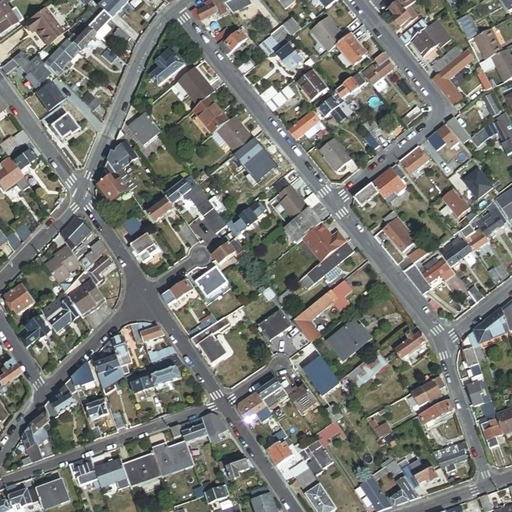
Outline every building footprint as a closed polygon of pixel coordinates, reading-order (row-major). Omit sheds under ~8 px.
[(126,3),(122,0),(108,0),(105,4),(102,2),(96,7),(110,20),(126,3)] [(228,13),(221,0),(213,0),(206,4),(208,7),(198,12),(202,21),(219,12),(221,16),(228,13)] [(253,5),(250,0),(236,0),(226,5),(234,14),(253,5)] [(277,0),(286,11),(299,0),(277,0)] [(340,0),(328,0),(316,10),(307,0),(302,0),(313,13),(318,19),(340,0)] [(416,0),(405,0),(401,3),(407,11),(411,7),(418,2),(416,0)] [(511,12),(511,0),(502,0),(510,14),(511,12)] [(3,2),(1,3),(0,3),(0,33),(1,35),(17,24),(10,13),(3,2)] [(404,30),(415,21),(407,11),(401,3),(391,12),(396,18),(394,20),(401,29),(403,27),(404,30)] [(110,20),(96,7),(79,22),(95,37),(105,26),(110,20)] [(411,7),(407,11),(415,21),(420,17),(411,7)] [(15,10),(10,13),(17,24),(22,21),(15,10)] [(64,35),(45,10),(25,25),(32,35),(36,31),(49,48),(53,44),(55,43),(62,36),(64,35)] [(192,13),(200,22),(202,21),(198,12),(196,10),(192,13)] [(481,36),(469,14),(456,21),(468,43),(475,39),(481,36)] [(313,32),(330,53),(338,47),(346,40),(330,19),(313,32)] [(293,38),(303,31),(294,20),(284,28),(293,38)] [(424,21),(400,40),(406,47),(412,42),(427,30),(429,28),(424,21)] [(95,37),(79,22),(67,32),(72,37),(67,42),(80,53),(95,37)] [(429,28),(427,30),(440,45),(439,46),(442,49),(452,40),(437,22),(429,28)] [(105,26),(95,37),(100,42),(111,31),(105,26)] [(281,48),(293,39),(284,28),(283,27),(272,36),(272,37),(281,48)] [(293,38),(284,28),(293,39),(293,38)] [(126,47),(130,39),(119,29),(114,35),(126,47)] [(221,36),(224,40),(231,34),(228,30),(221,36)] [(427,30),(412,42),(424,58),(439,46),(440,45),(427,30)] [(504,54),(492,30),(481,36),(475,39),(488,63),(493,60),(504,54)] [(72,37),(67,32),(64,35),(62,36),(67,42),(72,37)] [(241,32),(229,42),(226,44),(233,52),(248,40),(243,34),(241,32)] [(67,42),(62,36),(55,43),(57,45),(61,49),(67,42)] [(219,46),(225,41),(224,40),(221,36),(214,41),(219,46)] [(368,56),(352,36),(346,40),(338,47),(354,67),(368,56)] [(281,48),(272,37),(260,47),(269,58),(275,53),(271,48),(276,44),(280,49),(281,48)] [(229,42),(227,39),(225,41),(219,46),(229,59),(235,54),(233,52),(226,44),(229,42)] [(80,53),(67,42),(61,49),(45,66),(57,77),(67,67),(69,69),(72,65),(70,63),(80,53)] [(271,48),(275,53),(280,49),(276,44),(271,48)] [(304,63),(290,46),(278,56),(292,73),(304,63)] [(185,67),(171,49),(161,57),(162,58),(158,61),(158,63),(162,68),(151,78),(159,88),(185,67)] [(456,49),(432,68),(438,75),(462,56),(456,49)] [(111,66),(118,59),(108,50),(101,57),(111,66)] [(511,57),(511,58),(509,52),(504,54),(493,60),(506,86),(511,82),(511,57)] [(308,62),(311,60),(310,59),(306,53),(304,55),(303,56),(308,62)] [(469,53),(434,81),(445,95),(452,90),(446,83),(474,60),(469,53)] [(20,64),(26,60),(21,54),(12,61),(17,67),(20,64)] [(386,59),(383,55),(376,61),(379,65),(375,65),(368,70),(370,72),(367,74),(369,76),(375,85),(376,84),(382,79),(395,69),(386,59)] [(319,62),(314,56),(310,59),(311,60),(315,65),(319,62)] [(39,70),(29,65),(26,60),(20,64),(26,69),(24,71),(28,77),(26,78),(38,92),(54,81),(45,70),(41,73),(39,70)] [(310,69),(315,65),(311,60),(308,62),(306,64),(310,69)] [(17,67),(12,61),(2,70),(7,76),(17,68),(17,67)] [(244,78),(256,68),(250,61),(238,70),(244,78)] [(196,69),(178,83),(198,108),(210,98),(216,93),(196,69)] [(328,89),(314,72),(299,85),(304,91),(308,96),(313,101),(328,89)] [(359,74),(337,92),(343,100),(351,93),(352,95),(361,88),(360,88),(366,83),(359,74)] [(386,84),(382,79),(376,84),(380,89),(386,84)] [(273,87),(260,97),(267,105),(279,94),(273,87)] [(274,114),(296,96),(288,87),(279,94),(267,105),(274,114)] [(462,102),(452,90),(445,95),(455,107),(462,102)] [(501,111),(491,91),(487,94),(489,97),(483,101),(485,105),(493,119),(499,116),(498,113),(501,111)] [(343,100),(337,92),(332,95),(334,98),(341,106),(345,102),(343,100)] [(90,97),(83,104),(92,114),(99,106),(90,97)] [(198,108),(194,111),(213,135),(217,132),(229,123),(210,98),(198,108)] [(341,106),(334,98),(319,110),(326,118),(334,112),(337,117),(343,112),(340,107),(341,106)] [(493,119),(485,105),(477,109),(485,124),(493,119)] [(61,107),(40,122),(45,129),(50,125),(51,127),(50,127),(60,141),(68,136),(70,138),(78,131),(61,107)] [(421,114),(416,108),(407,116),(412,122),(421,114)] [(321,121),(313,112),(289,132),(297,141),(305,134),(316,125),(318,123),(321,121)] [(511,145),(511,128),(505,115),(497,121),(498,124),(486,131),(485,130),(471,140),(464,145),(467,149),(475,143),(478,148),(489,140),(497,138),(505,148),(510,143),(511,145)] [(161,133),(147,116),(130,129),(143,147),(161,133)] [(411,123),(406,117),(402,120),(407,126),(411,123)] [(229,123),(217,132),(227,144),(236,156),(254,141),(249,135),(248,136),(239,125),(241,124),(235,118),(229,123)] [(471,140),(455,119),(448,125),(464,146),(464,145),(471,140)] [(383,133),(372,120),(364,126),(371,134),(375,139),(383,133)] [(316,125),(305,134),(307,137),(318,128),(316,125)] [(457,147),(460,144),(446,127),(437,133),(447,145),(451,151),(453,150),(457,147)] [(30,143),(23,132),(13,140),(20,150),(30,143)] [(129,143),(121,132),(118,140),(117,141),(122,148),(118,151),(116,154),(112,153),(108,163),(121,181),(128,177),(123,170),(137,160),(127,144),(129,143)] [(213,135),(212,137),(221,148),(227,144),(217,132),(213,135)] [(447,145),(437,133),(433,136),(443,148),(447,145)] [(375,151),(381,147),(375,139),(371,134),(365,138),(375,151)] [(315,148),(324,140),(320,136),(311,143),(315,148)] [(443,148),(433,136),(421,146),(431,158),(443,148)] [(0,147),(8,159),(20,150),(13,140),(12,140),(0,146),(0,147)] [(290,165),(269,140),(260,148),(280,173),(290,165)] [(338,172),(352,160),(336,140),(322,152),(338,172)] [(35,149),(30,143),(20,150),(8,159),(9,159),(19,174),(37,161),(31,152),(35,149)] [(470,157),(460,144),(457,147),(459,149),(462,153),(460,155),(464,161),(470,157)] [(429,161),(419,148),(401,163),(411,176),(417,170),(420,169),(429,161)] [(479,168),(470,157),(464,161),(463,161),(473,173),(479,168)] [(19,174),(9,159),(0,166),(3,170),(0,172),(0,176),(1,178),(0,178),(0,180),(1,182),(0,182),(0,186),(4,192),(15,185),(22,194),(30,188),(19,174)] [(121,181),(108,163),(98,188),(104,198),(107,196),(112,203),(129,191),(121,181)] [(233,163),(219,174),(224,180),(238,169),(233,163)] [(290,165),(280,173),(284,178),(294,171),(290,165)] [(407,177),(397,166),(392,170),(401,182),(407,177)] [(401,182),(392,170),(373,185),(380,193),(388,203),(406,188),(401,182)] [(203,172),(199,176),(204,182),(208,178),(203,172)] [(218,173),(215,176),(221,183),(224,180),(219,174),(218,173)] [(198,187),(191,178),(188,180),(191,185),(198,193),(200,190),(198,187)] [(284,178),(273,187),(279,195),(290,186),(284,178)] [(191,185),(188,180),(173,192),(167,197),(174,206),(191,192),(188,188),(191,185)] [(380,193),(373,185),(355,199),(362,208),(380,193)] [(279,195),(279,196),(283,201),(279,204),(294,222),(309,210),(310,210),(290,186),(279,195)] [(505,191),(501,186),(496,190),(500,195),(505,191)] [(167,197),(173,192),(169,187),(164,191),(165,192),(164,193),(166,196),(167,197)] [(511,192),(497,203),(511,224),(511,192)] [(454,211),(460,220),(470,211),(455,193),(445,201),(449,206),(441,213),(445,218),(454,211)] [(279,196),(275,199),(279,204),(283,201),(279,196)] [(167,202),(149,215),(154,221),(172,208),(167,202)] [(507,224),(493,202),(487,208),(491,214),(475,225),(479,230),(486,238),(507,224)] [(237,224),(234,220),(228,224),(232,229),(235,226),(242,235),(249,229),(258,223),(256,220),(264,214),(267,212),(262,206),(259,208),(258,206),(241,219),(243,221),(237,224)] [(294,222),(285,230),(297,245),(302,240),(321,225),(309,210),(294,222)] [(393,223),(400,218),(394,212),(384,220),(389,226),(393,223)] [(258,223),(260,225),(268,219),(264,214),(256,220),(258,223)] [(32,235),(40,227),(31,216),(23,222),(23,223),(32,235)] [(136,245),(149,236),(135,217),(123,225),(136,245)] [(399,242),(397,245),(404,254),(413,246),(410,242),(407,238),(411,234),(399,219),(394,224),(395,226),(389,231),(399,242)] [(70,241),(67,244),(69,248),(73,253),(85,240),(90,234),(91,233),(76,220),(63,235),(70,241)] [(24,243),(32,235),(23,223),(14,229),(24,243)] [(192,248),(199,244),(184,223),(178,227),(192,248)] [(258,223),(249,229),(251,232),(260,225),(258,223)] [(397,245),(399,242),(389,231),(395,226),(394,224),(393,223),(389,226),(385,230),(397,245)] [(322,264),(346,244),(338,234),(332,239),(321,225),(302,240),(322,264)] [(476,232),(471,226),(461,233),(469,245),(471,243),(468,238),(476,232)] [(192,231),(201,244),(207,240),(198,227),(192,231)] [(232,234),(228,227),(218,234),(223,241),(232,234)] [(474,252),(489,242),(486,238),(479,230),(476,232),(468,238),(471,243),(469,245),(474,252)] [(230,245),(237,240),(232,234),(223,241),(212,248),(216,255),(213,257),(220,266),(236,254),(230,245)] [(14,253),(21,246),(13,235),(5,240),(7,243),(14,253)] [(63,235),(62,236),(67,244),(70,241),(63,235)] [(157,248),(149,236),(136,245),(132,248),(135,252),(132,253),(138,261),(140,259),(144,265),(145,264),(153,259),(152,258),(157,254),(159,253),(156,248),(157,248)] [(464,244),(460,238),(451,245),(455,251),(464,244)] [(237,240),(230,245),(236,254),(238,258),(245,253),(237,240)] [(107,251),(101,242),(91,250),(93,253),(86,258),(87,259),(80,264),(82,266),(86,272),(93,266),(103,256),(107,251)] [(354,254),(346,244),(322,264),(307,276),(315,286),(354,254)] [(455,251),(445,258),(452,268),(463,259),(471,254),(464,244),(455,251)] [(441,252),(442,255),(445,258),(455,251),(451,245),(443,251),(441,252)] [(82,266),(80,264),(78,260),(75,256),(73,253),(69,248),(56,257),(58,259),(46,267),(59,285),(72,276),(70,274),(82,266)] [(85,249),(75,256),(78,260),(88,254),(85,249)] [(110,256),(107,251),(103,256),(105,259),(94,268),(93,266),(86,272),(96,286),(103,282),(99,275),(113,264),(107,257),(110,256)] [(145,264),(149,270),(162,261),(157,254),(152,258),(153,259),(145,264)] [(476,261),(471,254),(463,259),(469,266),(472,267),(475,264),(476,261)] [(445,258),(442,255),(437,259),(441,264),(443,262),(448,270),(452,268),(445,258)] [(103,256),(93,266),(94,268),(105,259),(103,256)] [(437,259),(420,271),(429,284),(448,270),(443,262),(441,264),(437,259)] [(415,265),(404,273),(423,297),(433,289),(429,284),(420,271),(415,265)] [(208,299),(229,285),(218,269),(197,283),(208,299)] [(502,280),(495,269),(489,273),(496,284),(502,280)] [(96,286),(86,272),(65,294),(81,317),(82,319),(99,308),(98,306),(106,300),(96,286)] [(189,281),(186,276),(163,292),(162,296),(170,307),(193,292),(186,282),(189,281)] [(189,281),(186,282),(193,292),(195,290),(189,281)] [(36,305),(23,286),(6,298),(18,317),(36,305)] [(340,287),(333,292),(349,311),(353,307),(350,303),(352,302),(348,297),(346,294),(340,287)] [(485,299),(476,287),(469,292),(472,297),(478,305),(485,299)] [(268,302),(276,297),(270,288),(265,292),(263,293),(268,302)] [(295,298),(289,290),(278,299),(284,307),(295,298)] [(339,302),(331,292),(294,322),(311,345),(321,337),(310,323),(316,317),(319,315),(336,302),(337,303),(339,302)] [(81,317),(65,294),(43,312),(46,316),(45,316),(48,320),(47,321),(58,334),(72,322),(73,323),(81,317)] [(472,309),(478,305),(472,297),(467,302),(472,309)] [(336,302),(319,315),(321,318),(322,319),(336,308),(339,310),(343,307),(339,302),(337,303),(336,302)] [(511,303),(503,310),(510,332),(511,333),(511,332),(511,303)] [(510,332),(503,310),(475,332),(480,344),(481,344),(510,332)] [(281,312),(260,327),(271,343),(292,328),(281,312)] [(200,323),(202,326),(214,318),(212,315),(200,323)] [(192,341),(218,324),(214,318),(202,326),(188,335),(192,341)] [(40,319),(18,336),(28,350),(41,340),(42,341),(51,334),(40,319)] [(230,326),(225,319),(218,324),(192,341),(197,349),(200,347),(214,337),(230,326)] [(343,361),(371,338),(364,330),(362,331),(354,322),(328,343),(343,361)] [(143,334),(139,324),(131,326),(139,346),(146,343),(143,334)] [(147,324),(139,324),(143,334),(146,343),(146,344),(165,337),(159,328),(156,326),(151,325),(147,324)] [(428,343),(419,330),(412,335),(413,337),(412,336),(411,336),(410,336),(409,337),(409,338),(409,339),(411,341),(395,353),(402,362),(407,358),(411,364),(420,357),(420,354),(418,350),(428,343)] [(133,365),(122,331),(112,340),(118,357),(124,373),(125,375),(130,374),(128,366),(133,365)] [(480,344),(475,332),(469,337),(474,350),(481,348),(482,347),(481,344),(480,344)] [(218,344),(214,337),(200,347),(213,367),(229,356),(220,342),(218,344)] [(474,350),(469,337),(465,342),(463,345),(466,352),(465,353),(470,369),(472,369),(475,379),(473,379),(475,384),(485,381),(480,366),(474,350)] [(373,341),(371,338),(343,361),(340,363),(342,366),(373,341)] [(69,354),(75,349),(67,340),(62,345),(69,354)] [(118,357),(112,340),(105,348),(109,360),(118,357)] [(430,344),(428,343),(418,350),(420,354),(420,357),(432,349),(430,344)] [(177,355),(172,347),(150,356),(154,364),(165,359),(177,355)] [(487,364),(481,348),(474,350),(480,366),(487,364)] [(388,365),(378,353),(349,376),(359,388),(388,365)] [(0,368),(11,360),(8,356),(1,360),(3,362),(1,364),(0,362),(0,368)] [(113,380),(124,373),(118,357),(109,360),(100,363),(95,365),(106,397),(116,390),(113,380)] [(158,376),(170,372),(165,359),(154,364),(158,376)] [(340,383),(322,359),(305,371),(324,398),(341,386),(340,383)] [(21,375),(11,360),(0,368),(0,390),(2,389),(3,389),(1,387),(12,380),(21,375)] [(90,364),(88,364),(73,379),(76,387),(82,385),(83,387),(96,382),(90,364)] [(152,373),(136,379),(127,382),(129,386),(132,385),(136,396),(182,380),(178,369),(170,372),(158,376),(157,377),(154,378),(153,374),(152,373)] [(136,379),(135,374),(125,377),(127,382),(136,379)] [(73,395),(78,392),(76,387),(73,379),(66,385),(56,396),(46,407),(46,408),(47,413),(51,423),(79,405),(73,395)] [(445,388),(440,379),(412,394),(420,408),(429,403),(430,405),(442,398),(439,392),(445,388)] [(285,392),(277,380),(257,393),(267,408),(269,410),(289,397),(285,392)] [(497,415),(485,381),(475,384),(468,387),(475,408),(483,406),(487,419),(497,415)] [(318,403),(306,386),(295,393),(291,388),(285,392),(289,397),(301,415),(318,403)] [(343,388),(341,386),(324,398),(325,400),(343,388)] [(267,408),(257,393),(241,404),(239,411),(246,422),(267,408)] [(95,441),(103,439),(99,427),(96,428),(93,421),(110,415),(109,411),(107,405),(108,405),(107,400),(84,408),(95,441)] [(455,410),(452,401),(448,403),(430,412),(421,417),(427,430),(428,432),(438,426),(437,424),(435,421),(453,412),(453,411),(455,410)] [(319,405),(318,403),(301,415),(302,417),(319,405)] [(12,406),(8,409),(14,417),(17,413),(12,406)] [(336,422),(342,419),(333,406),(324,412),(333,425),(336,422)] [(271,412),(269,410),(267,408),(246,422),(248,424),(259,417),(260,419),(271,412)] [(511,411),(497,416),(504,435),(511,432),(511,411)] [(435,421),(437,424),(455,415),(453,412),(435,421)] [(47,413),(32,426),(40,447),(45,443),(46,442),(49,439),(47,433),(44,429),(51,423),(47,413)] [(126,428),(120,413),(113,415),(119,431),(126,428)] [(213,415),(202,419),(208,437),(209,438),(228,431),(219,418),(213,415)] [(487,419),(480,421),(490,450),(500,447),(497,438),(504,435),(497,416),(497,415),(487,419)] [(421,417),(418,419),(424,431),(427,430),(421,417)] [(366,421),(369,425),(380,440),(388,436),(392,433),(387,424),(380,428),(376,421),(374,422),(371,418),(366,421)] [(208,437),(202,419),(181,427),(184,436),(187,443),(187,445),(208,437)] [(333,425),(315,436),(318,440),(324,449),(330,445),(328,441),(340,433),(345,441),(347,439),(336,422),(333,425)] [(40,447),(32,426),(24,438),(29,450),(27,451),(30,459),(22,462),(24,467),(44,460),(40,447)] [(184,436),(181,427),(171,430),(175,439),(184,436)] [(272,448),(287,437),(283,431),(267,442),(272,448)] [(391,436),(384,440),(388,445),(394,441),(391,436)] [(289,447),(292,445),(288,438),(267,452),(278,468),(295,456),(289,447)] [(45,443),(49,455),(55,453),(51,440),(46,442),(45,443)] [(324,449),(318,440),(308,447),(316,460),(309,465),(318,477),(325,472),(324,471),(334,464),(324,449)] [(195,465),(187,445),(187,443),(168,450),(164,451),(163,446),(153,450),(155,455),(162,473),(183,466),(184,469),(195,465)] [(469,449),(466,443),(433,454),(442,470),(446,468),(448,474),(457,471),(455,465),(468,461),(467,460),(464,451),(469,449)] [(298,454),(303,451),(299,444),(294,447),(298,454)] [(304,450),(303,451),(298,454),(302,459),(305,463),(310,459),(304,450)] [(132,488),(163,477),(163,476),(162,473),(155,455),(124,466),(129,480),(131,487),(132,488)] [(390,460),(381,466),(384,470),(387,468),(395,463),(390,456),(388,457),(390,460)] [(96,471),(91,459),(70,466),(75,481),(79,480),(81,487),(99,481),(96,471)] [(305,463),(302,459),(291,466),(294,471),(305,463)] [(230,460),(218,464),(221,471),(232,467),(230,460)] [(129,480),(124,466),(122,461),(96,471),(99,481),(103,490),(129,480)] [(255,470),(249,461),(232,467),(221,471),(223,478),(229,476),(232,483),(241,479),(240,475),(255,470)] [(309,470),(305,463),(294,471),(298,477),(309,470)] [(392,509),(421,498),(415,490),(406,478),(403,473),(395,463),(387,468),(402,490),(386,500),(392,509)] [(406,478),(415,490),(430,482),(431,484),(439,480),(434,469),(425,474),(419,463),(410,467),(411,468),(414,475),(406,478)] [(163,476),(184,469),(183,466),(162,473),(163,476)] [(403,473),(406,478),(414,475),(411,468),(403,473)] [(319,484),(309,470),(298,477),(296,479),(305,493),(319,484)] [(386,500),(372,479),(361,486),(377,511),(382,511),(392,509),(386,500)] [(131,487),(129,480),(103,490),(105,497),(131,487)] [(63,482),(37,491),(41,502),(44,510),(60,504),(70,501),(63,482)] [(205,494),(214,491),(212,484),(203,488),(205,494)] [(19,495),(16,486),(7,489),(11,501),(13,508),(22,505),(24,508),(41,502),(37,491),(36,489),(19,495)] [(230,497),(226,487),(214,491),(205,494),(209,505),(230,497)] [(318,511),(335,511),(337,511),(321,487),(308,496),(318,511)] [(271,495),(267,488),(251,494),(253,501),(271,495)] [(277,511),(271,495),(253,501),(252,501),(255,511),(277,511)] [(493,511),(488,496),(480,499),(484,511),(493,511)] [(0,511),(8,511),(14,510),(13,508),(11,501),(3,504),(1,498),(0,497),(0,511)]
